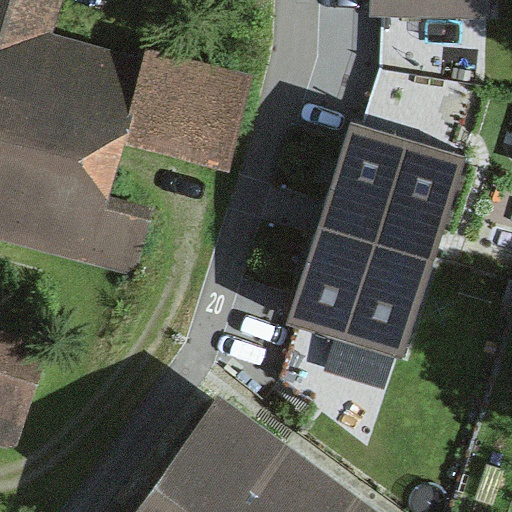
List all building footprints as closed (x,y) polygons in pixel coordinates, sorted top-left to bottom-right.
[(0,0),(0,228),(120,257),(147,144),(225,163),(245,78),(59,34),(66,0),(0,0)] [(356,116),(327,215),(430,245),(459,147),(356,116)] [(327,215),(298,313),(401,343),(430,245),(327,215)] [(49,355),(0,339),(0,443),(19,450),(49,355)] [(370,511),(219,401),(137,511),(370,511)]
